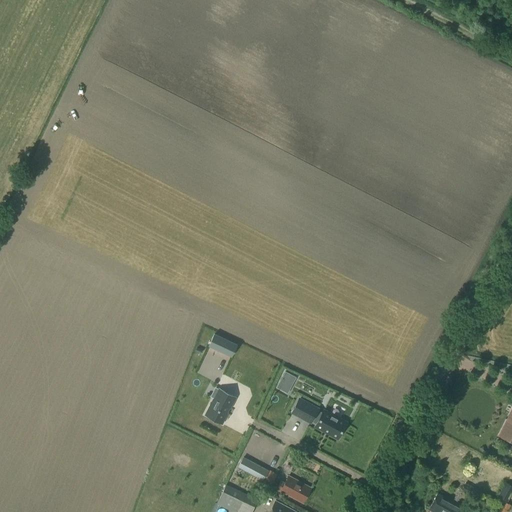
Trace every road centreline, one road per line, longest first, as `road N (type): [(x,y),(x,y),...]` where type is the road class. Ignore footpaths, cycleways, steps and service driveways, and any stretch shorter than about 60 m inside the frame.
road 1 (unclassified): [(375,511),(511,245)]
road 2 (track): [(511,56),(403,0)]
